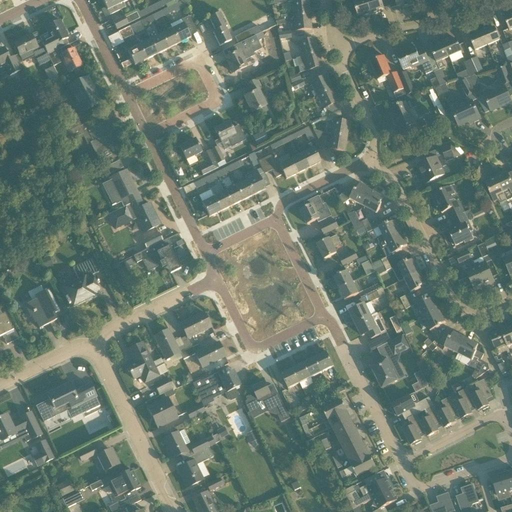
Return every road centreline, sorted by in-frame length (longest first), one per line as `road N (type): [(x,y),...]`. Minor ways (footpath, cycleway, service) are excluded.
road 1 (residential): [(511,303),(484,313),(456,304),(399,190),(366,159)]
road 2 (residential): [(144,139),(217,101),(198,61),(124,97)]
road 3 (residential): [(173,511),(89,341)]
road 4 (residential): [(214,279),(257,356),(328,324)]
road 5 (residential): [(336,49),(491,0)]
road 6 (residential): [(328,324),(400,461)]
road 7 (residential): [(89,341),(214,279)]
road 8 (residential): [(511,437),(503,417),(494,417),(400,461)]
road 9 (residential): [(400,461),(423,489),(511,454)]
road 10 (residential): [(328,324),(274,207)]
road 11 (residential): [(366,159),(373,131),(336,49)]
